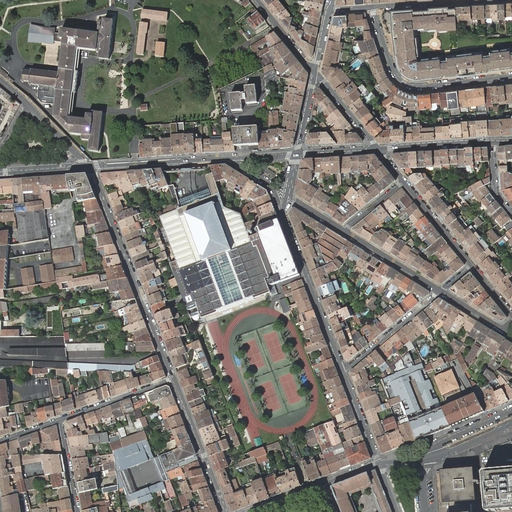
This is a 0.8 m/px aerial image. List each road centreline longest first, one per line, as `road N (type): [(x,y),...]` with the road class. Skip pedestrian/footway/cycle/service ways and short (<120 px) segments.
road 1 (tertiary): [(174,378),(87,166)]
road 2 (residential): [(511,75),(404,82),(393,72),(372,7)]
road 3 (tertiary): [(287,195),(283,214),(342,369)]
road 4 (secondary): [(235,158),(87,166)]
road 5 (tertiary): [(226,511),(174,378)]
road 6 (secondary): [(252,511),(378,462)]
road 7 (residential): [(441,291),(342,369)]
road 8 (residential): [(174,378),(59,419)]
